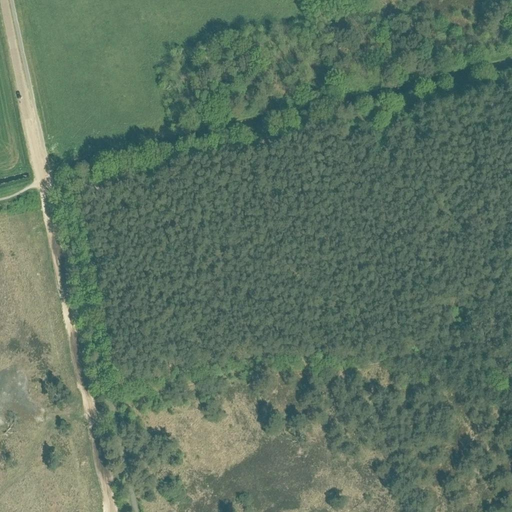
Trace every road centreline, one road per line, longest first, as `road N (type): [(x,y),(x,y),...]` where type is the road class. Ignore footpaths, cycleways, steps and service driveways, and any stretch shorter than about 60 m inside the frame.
road 1 (track): [(55,188),(240,151),(483,86),(511,90)]
road 2 (track): [(114,511),(45,198)]
road 3 (unclassified): [(45,198),(3,0)]
